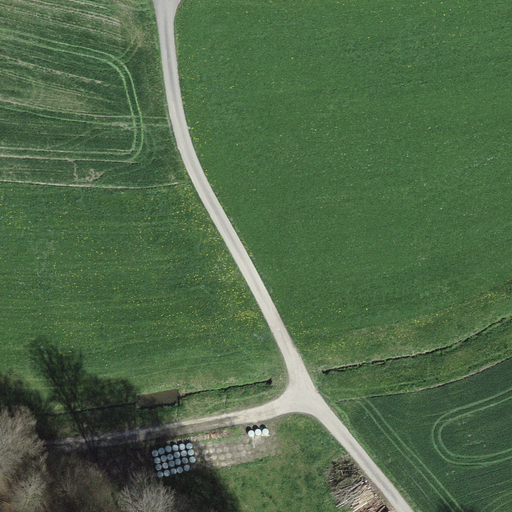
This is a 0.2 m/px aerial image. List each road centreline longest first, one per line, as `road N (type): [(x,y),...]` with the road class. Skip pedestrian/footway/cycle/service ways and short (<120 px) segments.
road 1 (residential): [(417,511),(307,396),(183,140),(169,90),(163,0)]
road 2 (track): [(129,437),(208,429),(307,396)]
road 3 (track): [(129,437),(0,445)]
